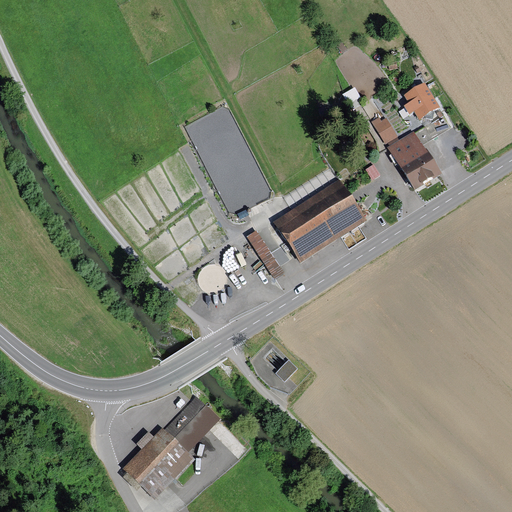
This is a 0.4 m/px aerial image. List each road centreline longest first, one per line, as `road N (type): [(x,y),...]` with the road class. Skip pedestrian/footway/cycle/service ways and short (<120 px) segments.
road 1 (tertiary): [(511,159),(222,342),(136,387),(71,384),(0,335)]
road 2 (track): [(222,342),(110,231),(43,132),(0,41)]
road 3 (track): [(386,511),(275,401)]
road 4 (track): [(139,511),(107,457),(107,390)]
